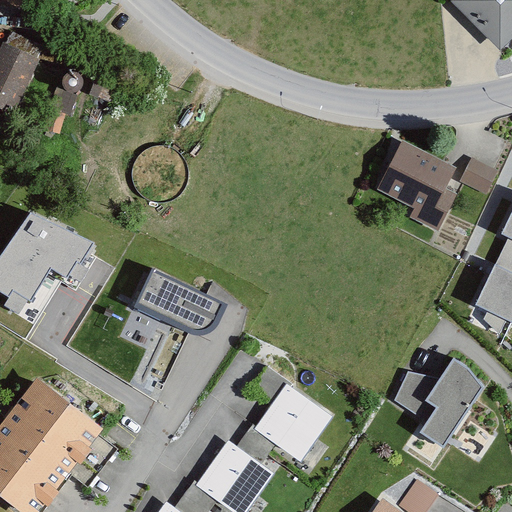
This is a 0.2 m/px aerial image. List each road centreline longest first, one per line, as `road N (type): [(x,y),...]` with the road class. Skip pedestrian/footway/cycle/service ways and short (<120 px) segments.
road 1 (tertiary): [(147,0),(221,55),(318,94),(424,105),(511,91)]
road 2 (unknown): [(152,447),(205,396),(240,347)]
